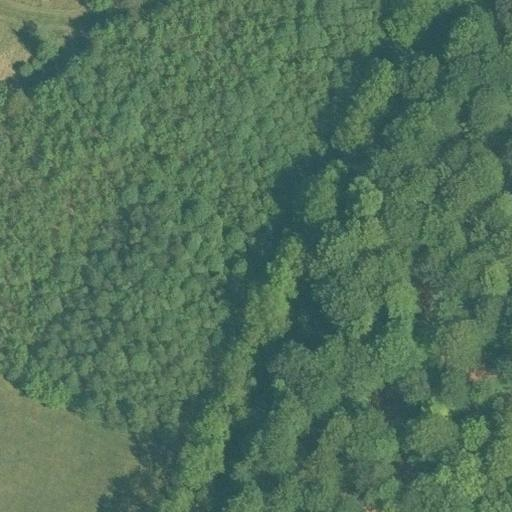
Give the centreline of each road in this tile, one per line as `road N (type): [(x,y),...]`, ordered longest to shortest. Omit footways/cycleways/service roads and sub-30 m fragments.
road 1 (track): [(447,0),(204,511)]
road 2 (track): [(511,369),(443,511)]
